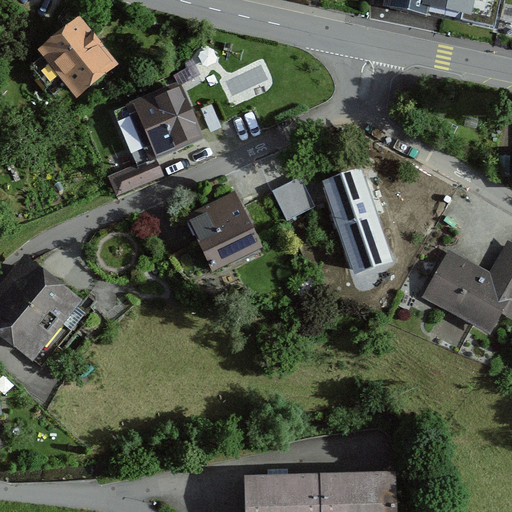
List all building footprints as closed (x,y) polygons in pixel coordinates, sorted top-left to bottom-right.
[(392,0),(391,7),(418,13),(418,10),(425,11),(427,4),(465,12),(463,21),(493,27),(498,0),(392,0)] [(31,68),(53,95),(68,83),(76,93),(110,65),(86,35),(88,34),(79,23),(77,25),(67,13),(59,24),(69,35),(31,68)] [(179,87),(194,78),(189,69),(174,77),(179,87)] [(115,113),(138,166),(154,159),(177,151),(199,140),(176,86),(115,113)] [(161,176),(154,159),(138,166),(110,178),(117,195),(161,176)] [(361,168),(322,181),(354,275),(394,260),(361,168)] [(301,177),(271,190),(287,219),(315,206),(301,177)] [(233,194),(186,217),(200,244),(170,258),(195,293),(213,298),(224,292),(213,271),(232,262),(228,255),(257,241),(233,194)] [(511,296),(511,247),(491,283),(464,268),(466,266),(450,257),(432,288),(446,296),(443,303),(489,329),(509,294),(511,296)] [(42,367),(86,313),(25,267),(0,299),(0,327),(31,352),(27,356),(42,367)] [(97,372),(86,364),(79,373),(89,382),(97,372)] [(396,511),(396,475),(320,477),(320,511),(396,511)] [(320,511),(320,477),(245,480),(245,511),(320,511)]
